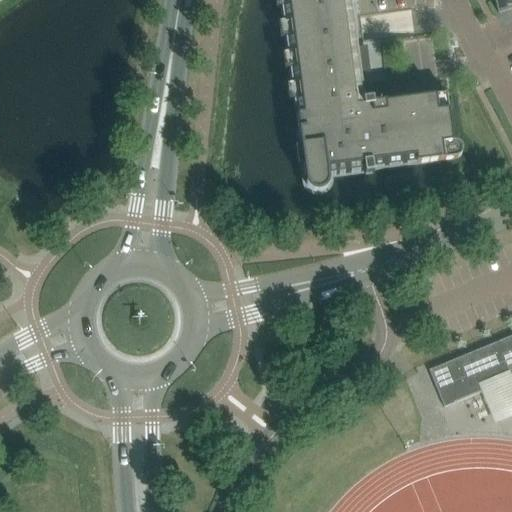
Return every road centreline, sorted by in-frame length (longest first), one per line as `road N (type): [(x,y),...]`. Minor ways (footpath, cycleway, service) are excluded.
road 1 (residential): [(221,511),(273,438),(378,361),(388,323),(368,267)]
road 2 (secondary): [(162,115),(120,270)]
road 3 (secondary): [(162,272),(162,115)]
road 4 (residential): [(511,215),(368,267)]
road 5 (residential): [(193,335),(329,283)]
road 6 (residential): [(329,283),(269,280),(188,297)]
road 7 (secondary): [(112,371),(128,511)]
road 8 (secondary): [(156,511),(154,375)]
road 9 (residential): [(459,0),(511,108)]
